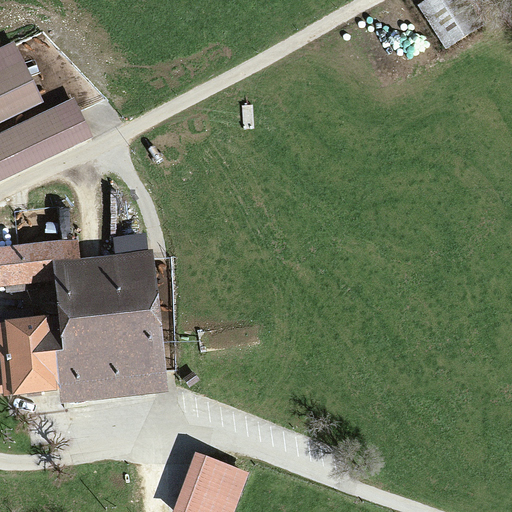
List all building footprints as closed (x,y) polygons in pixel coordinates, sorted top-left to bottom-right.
[(465,0),(424,0),(417,4),(446,48),(482,24),(465,0)] [(0,121),(43,101),(14,41),(0,47),(0,121)] [(0,181),(93,137),(73,97),(0,132),(0,181)] [(168,391),(152,249),(147,250),(145,233),(112,237),(114,253),(80,256),(53,259),(55,282),(58,314),(62,350),(55,351),(59,390),(61,403),(168,391)] [(78,239),(0,246),(0,287),(55,282),(53,259),(80,256),(78,239)] [(58,314),(0,320),(0,393),(3,393),(4,396),(59,390),(55,351),(62,350),(58,314)] [(230,511),(245,473),(201,457),(179,511),(230,511)]
